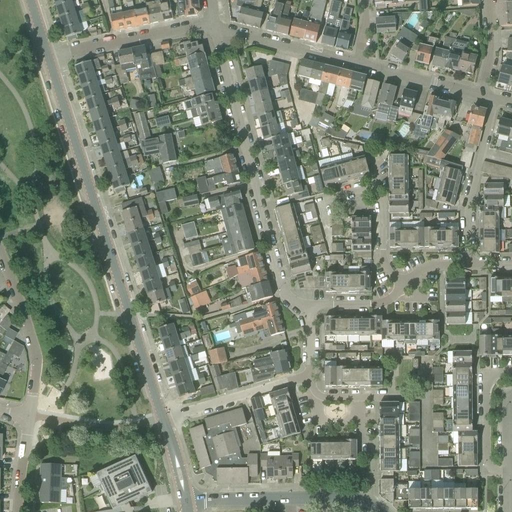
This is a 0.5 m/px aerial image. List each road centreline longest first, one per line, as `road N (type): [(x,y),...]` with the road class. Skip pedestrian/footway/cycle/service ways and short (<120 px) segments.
road 1 (unclassified): [(162,419),(47,56)]
road 2 (residential): [(272,247),(215,28)]
road 3 (residential): [(404,285),(382,258),(382,184),(319,201),(329,249)]
road 4 (residential): [(376,511),(345,499),(186,500)]
road 5 (residential): [(47,56),(215,28)]
road 6 (residential): [(28,419),(33,346),(0,263)]
road 7 (residential): [(356,64),(215,28)]
road 8 (residential): [(508,473),(486,468),(486,375),(511,375)]
road 9 (residential): [(272,247),(187,271),(174,228)]
road 10 (residential): [(479,94),(356,64)]
